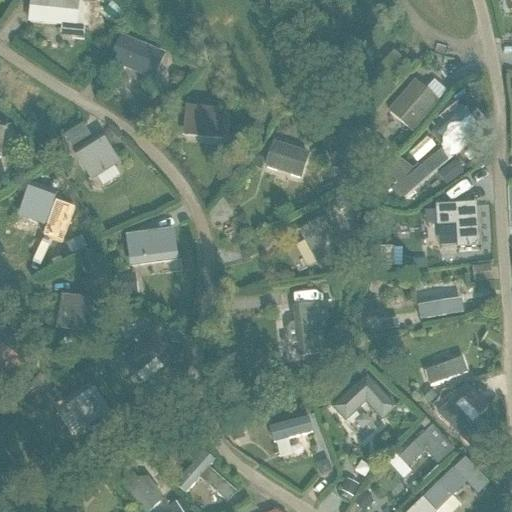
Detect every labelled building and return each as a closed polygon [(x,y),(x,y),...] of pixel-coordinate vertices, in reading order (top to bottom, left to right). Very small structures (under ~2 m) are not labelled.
[(76,3),(50,0),(32,0),(31,13),(36,14),(35,23),(45,24),(45,20),(64,22),(64,26),(74,27),(76,3)] [(82,7),(81,20),(97,22),(98,9),(82,7)] [(316,10),(307,17),(311,24),(321,17),(316,10)] [(369,14),(335,49),(344,58),(378,23),(369,14)] [(102,19),(95,26),(103,33),(110,26),(102,19)] [(121,39),(115,54),(119,56),(116,65),(125,68),(127,64),(144,71),(143,76),(152,80),(160,61),(162,57),(121,39)] [(403,65),(393,54),(359,90),(369,100),(403,65)] [(171,78),(171,81),(172,85),(175,87),(179,87),(182,85),(184,82),(185,79),(183,75),(180,73),(176,73),(173,75),(171,78)] [(414,83),(388,114),(411,136),(439,104),(414,83)] [(483,93),(474,85),(466,93),(476,101),(483,93)] [(222,107),(208,106),(188,104),(185,134),(219,137),(222,107)] [(476,122),(460,136),(467,146),(484,132),(476,122)] [(100,137),(83,148),(74,154),(90,180),(116,163),(100,137)] [(379,162),(388,152),(379,144),(370,154),(379,162)] [(274,145),(273,150),(266,169),(276,172),(277,168),(291,172),(289,177),(299,180),(307,155),(274,145)] [(393,166),(382,175),(403,200),(451,159),(443,150),(406,181),(393,166)] [(38,151),(34,170),(47,172),(50,154),(38,151)] [(336,152),(328,157),(334,166),(342,161),(336,152)] [(341,164),(331,170),(337,181),(347,175),(341,164)] [(31,187),(28,196),(21,215),(44,223),(54,195),(31,187)] [(340,214),(355,206),(349,195),(334,203),(340,214)] [(475,207),(436,209),(437,228),(456,227),(457,250),(477,249),(475,207)] [(323,222),(318,225),(301,234),(306,243),(310,241),(317,253),(313,256),(320,269),(341,257),(323,222)] [(172,232),(152,235),(127,238),(131,268),(176,262),(172,232)] [(396,246),(397,259),(434,257),(433,244),(396,246)] [(374,250),(374,269),(389,269),(389,251),(374,250)] [(95,259),(79,265),(84,276),(88,274),(92,283),(94,282),(97,291),(106,287),(99,270),(95,259)] [(473,284),(492,281),(490,265),(471,268),(473,284)] [(115,280),(118,299),(138,296),(136,277),(115,280)] [(426,294),(426,303),(449,301),(449,293),(426,294)] [(65,299),(60,330),(88,334),(92,303),(65,299)] [(460,301),(417,308),(419,322),(462,315),(460,301)] [(371,321),(374,305),(362,303),(359,319),(371,321)] [(294,316),(295,325),(289,326),(285,330),(287,342),(291,347),(297,346),(298,358),(323,355),(318,308),(302,310),(302,315),(294,316)] [(389,335),(399,333),(397,324),(387,326),(389,335)] [(145,334),(106,367),(119,383),(132,372),(151,356),(154,360),(162,353),(145,334)] [(398,340),(388,342),(390,353),(400,351),(398,340)] [(0,347),(0,395),(0,396),(24,366),(13,358),(0,347)] [(181,358),(169,357),(168,366),(181,367),(181,358)] [(308,362),(310,375),(325,373),(323,361),(308,362)] [(461,361),(426,374),(431,388),(466,374),(461,361)] [(396,410),(366,378),(331,410),(345,425),(365,406),(381,423),(396,410)] [(64,404),(70,413),(81,430),(106,413),(89,387),(64,404)] [(460,400),(478,417),(488,407),(471,390),(460,400)] [(55,392),(45,398),(51,408),(62,402),(55,392)] [(436,400),(431,395),(423,403),(428,408),(436,400)] [(484,438),(451,403),(437,416),(471,450),(484,438)] [(25,406),(19,417),(29,423),(35,412),(25,406)] [(272,447),(311,437),(307,423),(268,434),(272,447)] [(243,441),(240,431),(229,434),(232,444),(243,441)] [(424,454),(436,467),(449,456),(427,432),(397,459),(407,470),(424,454)] [(0,445),(0,481),(4,479),(16,470),(0,445)] [(198,480),(226,504),(235,494),(209,470),(214,463),(203,454),(174,486),(185,496),(198,480)] [(146,460),(134,467),(141,478),(153,471),(146,460)] [(468,461),(461,468),(469,477),(477,470),(468,461)] [(328,462),(316,466),(320,478),(332,473),(328,462)] [(455,472),(423,503),(431,511),(438,511),(471,482),(459,469),(455,472)] [(33,483),(42,496),(58,484),(50,471),(33,483)] [(134,479),(124,486),(142,511),(149,511),(155,509),(154,508),(160,503),(142,478),(136,482),(134,479)] [(111,480),(104,484),(110,494),(117,490),(111,480)] [(348,481),(342,493),(353,499),(359,487),(348,481)] [(365,494),(354,504),(361,511),(364,511),(374,504),(365,494)]
